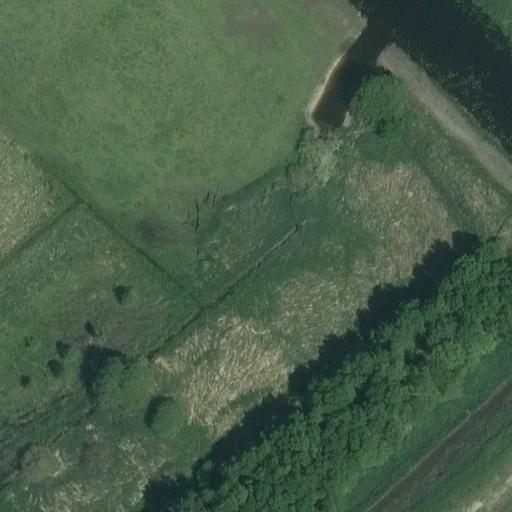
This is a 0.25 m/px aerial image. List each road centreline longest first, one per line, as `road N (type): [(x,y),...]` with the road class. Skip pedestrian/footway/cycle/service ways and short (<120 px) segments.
road 1 (track): [(511,184),(329,0)]
road 2 (track): [(511,363),(343,511)]
